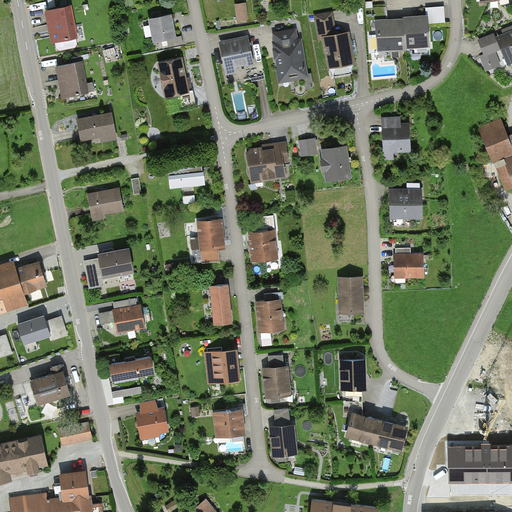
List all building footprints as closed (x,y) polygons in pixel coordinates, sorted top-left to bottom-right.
[(247,0),(246,0),(236,2),(239,19),(250,18),(247,0)] [(73,8),(47,12),(52,44),(79,40),(73,8)] [(178,39),(173,15),(150,20),(155,44),(178,39)] [(430,18),(403,20),(405,53),(432,51),(430,18)] [(403,20),(377,21),(379,54),(405,53),(403,20)] [(302,27),(271,33),(282,85),(312,79),(302,27)] [(352,33),(324,38),(331,71),(358,65),(352,33)] [(504,52),(511,68),(511,67),(511,33),(499,39),(498,34),(481,41),(487,58),(504,52)] [(250,36),(221,43),(227,72),(256,66),(250,36)] [(191,94),(184,59),(159,64),(167,99),(191,94)] [(85,62),(58,68),(64,100),(91,95),(85,62)] [(114,114),(80,120),(84,145),(119,139),(114,114)] [(403,119),(384,120),(386,163),(396,162),(396,155),(414,154),(413,125),(404,125),(403,119)] [(511,137),(504,120),(481,130),(509,195),(511,193),(511,137)] [(315,138),(300,140),(302,155),(317,153),(315,138)] [(266,148),(250,150),(255,187),(293,182),(288,145),(266,148)] [(354,182),(349,148),(323,152),(328,186),(354,182)] [(169,169),(171,191),(208,188),(204,161),(169,169)] [(133,178),(137,193),(143,191),(139,176),(133,178)] [(122,190),(89,196),(94,221),(127,215),(122,190)] [(392,191),(393,222),(426,222),(426,190),(392,191)] [(228,252),(225,221),(199,224),(203,255),(228,252)] [(278,232),(250,235),(252,246),(254,264),(281,261),(278,232)] [(200,248),(200,235),(192,236),(193,248),(200,248)] [(132,250),(101,256),(101,260),(85,264),(91,291),(107,288),(106,281),(137,275),(132,250)] [(398,256),(398,280),(427,280),(427,255),(398,256)] [(0,316),(30,307),(27,296),(50,289),(42,263),(18,270),(16,263),(0,267),(0,289),(0,316)] [(365,277),(340,278),(341,315),(367,314),(365,277)] [(236,326),(232,286),(212,288),(217,328),(236,326)] [(283,300),(258,303),(261,334),(287,331),(283,300)] [(115,311),(119,334),(148,329),(143,306),(115,311)] [(43,314),(19,322),(25,341),(50,333),(43,314)] [(62,315),(46,320),(53,339),(68,334),(62,315)] [(7,333),(0,334),(0,357),(13,353),(7,333)] [(244,384),(241,353),(206,357),(209,388),(244,384)] [(112,366),(116,384),(158,375),(154,357),(112,366)] [(369,392),(369,360),(342,361),(343,392),(369,392)] [(32,380),(38,402),(70,392),(62,367),(54,369),(55,373),(32,380)] [(294,398),(291,367),(265,370),(268,401),(294,398)] [(168,405),(137,410),(143,442),(174,437),(168,405)] [(276,420),(292,419),(291,406),(275,407),(276,420)] [(247,412),(216,415),(218,438),(249,435),(247,412)] [(369,418),(355,414),(348,440),(405,455),(411,429),(393,424),(369,418)] [(91,424),(60,431),(63,448),(95,442),(91,424)] [(300,457),(298,426),(272,429),(274,459),(300,457)] [(46,437),(0,446),(0,480),(52,470),(46,437)] [(511,450),(451,451),(452,491),(511,490),(511,450)] [(13,499),(14,511),(94,511),(90,472),(63,475),(66,499),(49,501),(48,494),(13,499)] [(167,504),(172,511),(183,511),(187,509),(177,497),(167,504)] [(346,504),(313,500),(311,511),(376,511),(377,507),(346,504)] [(216,511),(208,501),(192,511),(216,511)]
